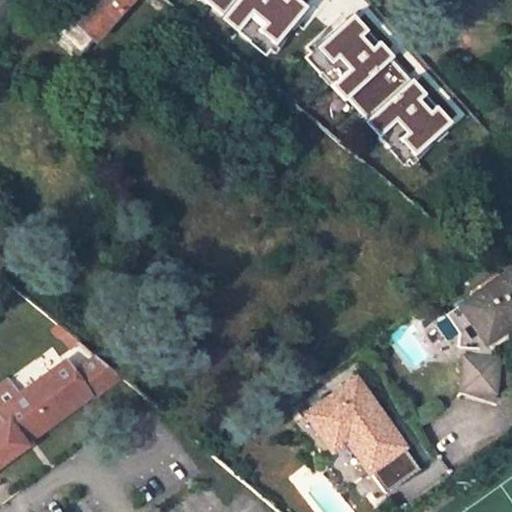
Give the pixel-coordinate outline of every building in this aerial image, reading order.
[(79,0),(67,15),(68,16),(55,32),(78,50),(89,37),(91,37),(121,0),(79,0)] [(278,0),(294,16),(310,0),(278,0)] [(418,93),(419,92),(348,11),(300,52),(371,135),(384,124),(409,152),(443,122),(418,93)] [(511,268),(511,267),(457,303),(482,341),(511,320),(511,268)] [(7,377),(0,381),(0,459),(119,376),(76,340),(56,354),(62,363),(19,392),(7,377)] [(496,356),(461,354),(460,391),(494,393),(496,356)] [(369,465),(402,442),(357,377),(308,412),(332,446),(348,435),(369,465)] [(419,467),(402,442),(369,465),(386,490),(419,467)]
